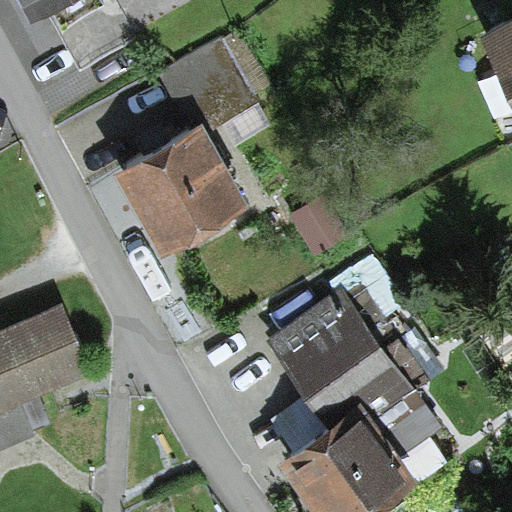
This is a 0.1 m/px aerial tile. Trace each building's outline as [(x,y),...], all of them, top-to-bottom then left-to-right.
[(31,0),(32,1),(34,0),(47,0),(83,63),(137,33),(118,0),(31,0)] [(511,81),(511,4),(481,20),(511,81)] [(224,33),(158,69),(185,118),(202,109),(211,126),(260,99),(224,33)] [(113,158),(160,241),(248,192),(211,126),(202,109),(185,118),(113,158)] [(350,230),(325,189),(291,210),(316,251),(350,230)] [(271,331),(327,411),(359,387),(369,399),(408,372),(344,280),(271,331)] [(0,404),(95,364),(65,293),(0,320),(0,404)] [(443,421),(408,372),(369,399),(405,448),(443,421)] [(276,449),(323,511),(359,511),(420,467),(405,448),(369,399),(359,387),(327,411),(276,449)]
